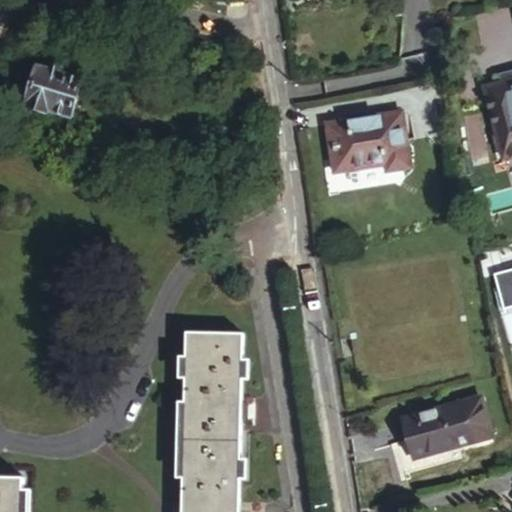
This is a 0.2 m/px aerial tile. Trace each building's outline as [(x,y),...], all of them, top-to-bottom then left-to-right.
[(69,123),(81,79),(62,74),(62,70),(51,67),(49,70),(37,67),(27,109),(50,116),(49,119),(69,123)] [(511,155),(511,80),(490,86),(501,135),(497,136),(499,148),(504,148),(506,157),(511,155)] [(412,168),(401,112),(328,126),(337,174),(388,163),(390,173),(412,168)] [(511,263),(497,266),(505,305),(511,303),(511,263)] [(239,420),(239,339),(184,339),(183,511),(238,511),(239,482),(239,420)] [(493,437),(482,397),(405,421),(417,462),(493,437)] [(0,511),(20,511),(21,464),(0,463),(0,511)]
